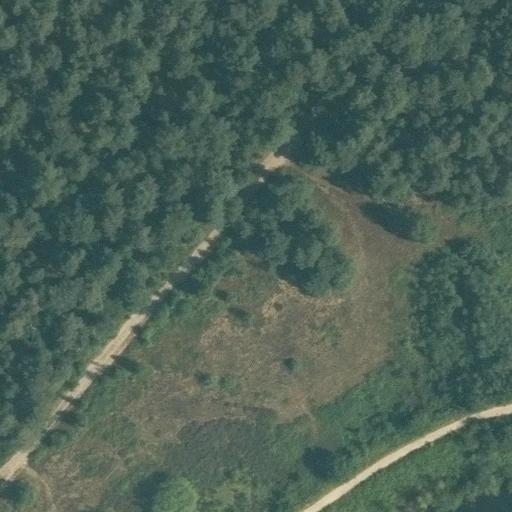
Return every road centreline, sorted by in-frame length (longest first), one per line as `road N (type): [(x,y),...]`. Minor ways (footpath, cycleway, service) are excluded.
road 1 (unknown): [(379,30),(0,462)]
road 2 (track): [(311,511),(367,470),(511,413)]
